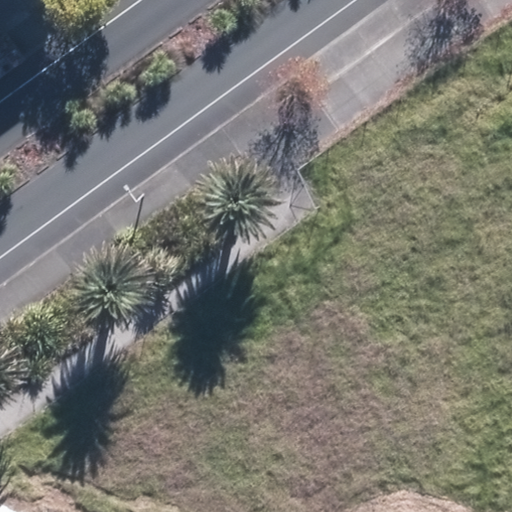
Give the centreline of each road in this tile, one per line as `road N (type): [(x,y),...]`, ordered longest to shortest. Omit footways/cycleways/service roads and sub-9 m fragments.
road 1 (tertiary): [(323,0),(0,232)]
road 2 (tertiary): [(0,123),(176,0)]
